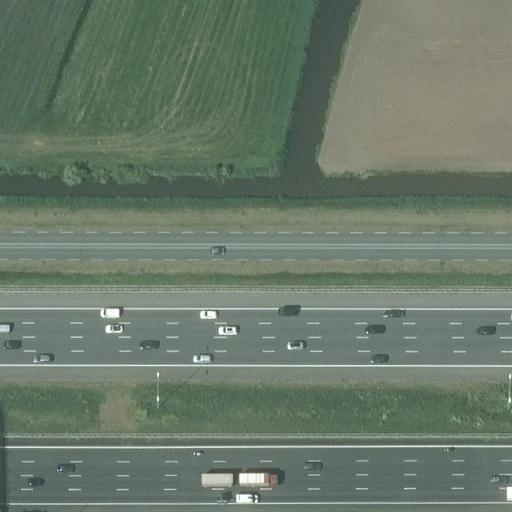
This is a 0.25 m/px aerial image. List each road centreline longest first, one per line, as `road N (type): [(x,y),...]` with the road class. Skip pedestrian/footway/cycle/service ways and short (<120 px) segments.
road 1 (motorway): [(511,335),(0,333)]
road 2 (secondary): [(0,249),(511,250)]
road 3 (motorway): [(0,476),(511,476)]
